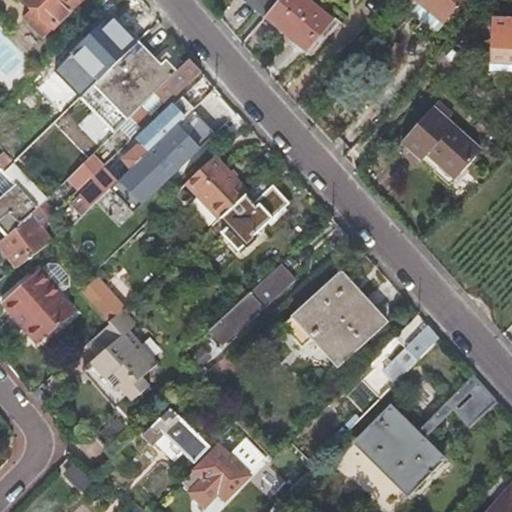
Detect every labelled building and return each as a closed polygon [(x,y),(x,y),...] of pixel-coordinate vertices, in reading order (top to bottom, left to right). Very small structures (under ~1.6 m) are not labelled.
[(50,35),(86,0),(27,0),(37,10),(31,15),(50,35)] [(243,0),(264,18),(268,14),(279,0),(243,0)] [(279,0),(268,14),(264,18),(307,53),(331,24),(302,0),(279,0)] [(458,0),(395,0),(432,31),(458,0)] [(100,82),(140,43),(142,41),(129,27),(124,33),(110,18),(73,56),(100,82)] [(511,23),(490,23),(489,59),(511,59),(511,23)] [(100,82),(96,85),(129,119),(178,72),(168,62),(163,67),(140,43),(100,82)] [(162,110),(201,72),(196,66),(191,60),(178,72),(129,119),(120,129),(129,139),(146,122),(162,110)] [(214,118),(200,103),(182,120),(130,169),(144,184),(184,146),(175,137),(181,132),(189,141),(214,118)] [(130,169),(182,120),(170,108),(137,140),(140,142),(110,171),(106,167),(94,178),(97,181),(72,203),(83,214),(89,208),(119,180),(130,169)] [(450,187),(480,151),(430,109),(401,143),(434,169),(432,172),(450,187)] [(15,161),(17,163),(26,153),(0,127),(0,146),(6,153),(15,161)] [(0,167),(5,172),(15,161),(6,153),(0,158),(0,167)] [(93,155),(76,172),(86,183),(104,166),(93,155)] [(186,186),(218,223),(245,197),(249,194),(215,158),(186,186)] [(5,174),(39,207),(45,202),(50,197),(15,164),(5,174)] [(0,241),(32,214),(39,207),(5,174),(1,170),(0,170),(0,241)] [(290,204),(266,178),(249,194),(245,197),(253,206),(223,234),(239,252),(290,204)] [(127,188),(119,180),(89,208),(99,219),(114,205),(111,202),(127,188)] [(45,202),(39,207),(49,219),(56,212),(45,202)] [(0,241),(0,244),(18,267),(53,242),(32,214),(0,241)] [(64,296),(41,268),(0,303),(36,345),(71,314),(59,300),(64,296)] [(345,362),(388,324),(342,272),(283,323),(303,346),(319,332),(345,362)] [(252,293),(210,331),(222,344),(264,307),(252,293)] [(137,324),(123,309),(109,322),(110,324),(97,336),(108,348),(91,363),(116,391),(121,387),(135,401),(152,386),(144,376),(156,366),(126,333),(137,324)] [(471,427),(498,402),(482,385),(455,410),(471,427)] [(193,463),(209,447),(171,408),(151,427),(158,434),(162,431),(193,463)] [(410,494),(444,461),(392,408),(359,441),(410,494)] [(130,429),(119,417),(96,437),(107,449),(130,429)] [(230,497),(247,479),(216,450),(194,473),(220,497),(224,492),(230,497)] [(70,466),(65,477),(84,486),(89,475),(70,466)] [(511,511),(511,483),(486,511),(511,511)]
